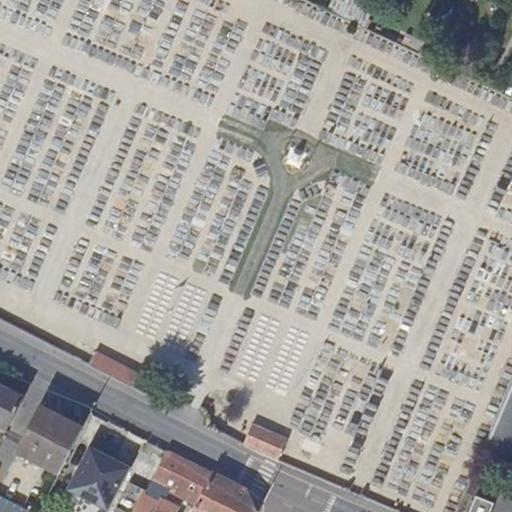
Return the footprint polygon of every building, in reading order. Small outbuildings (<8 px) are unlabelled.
[(93,349),(85,363),(101,371),(109,358),(93,349)] [(136,371),(109,358),(101,371),(129,385),(136,371)] [(511,452),(511,384),(486,445),(511,456),(511,452)] [(0,427),(6,430),(22,397),(0,386),(0,427)] [(16,452),(59,474),(81,428),(39,408),(16,452)] [(252,421),(242,443),(261,452),(277,459),(287,437),(252,421)] [(69,488),(109,509),(130,468),(115,460),(107,456),(110,448),(94,440),(69,488)] [(107,456),(115,460),(119,453),(110,448),(107,456)] [(192,511),(253,511),(255,509),(247,490),(167,449),(153,478),(175,489),(173,493),(196,505),(192,511)] [(174,511),(176,508),(127,482),(111,511),(174,511)] [(0,511),(25,511),(27,508),(0,495),(0,511)] [(489,511),(493,504),(475,496),(468,511),(489,511)]
